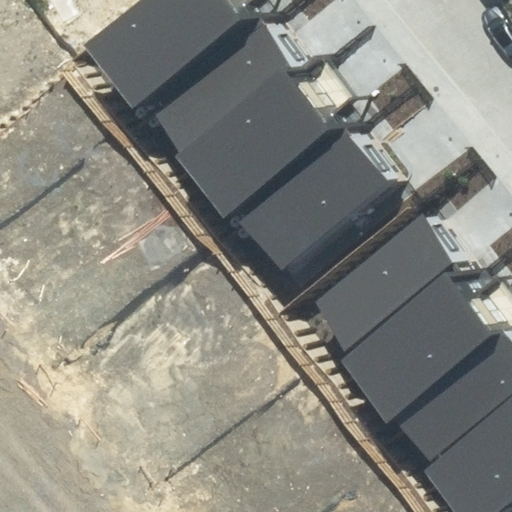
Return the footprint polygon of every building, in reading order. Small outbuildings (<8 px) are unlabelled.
[(158,0),(101,46),(147,103),(249,21),(232,0),(158,0)] [(147,103),(194,159),(295,77),(249,21),(147,103)] [(194,159),(240,216),(341,134),(295,77),(194,159)] [(240,216),(286,272),(388,190),(341,134),(240,216)] [(472,283),(429,229),(317,316),(360,370),(472,283)] [(511,339),(511,334),(472,283),(360,370),(403,425),(511,339)] [(511,427),(511,339),(403,425),(445,479),(511,427)] [(511,511),(511,427),(445,479),(471,511),(511,511)]
